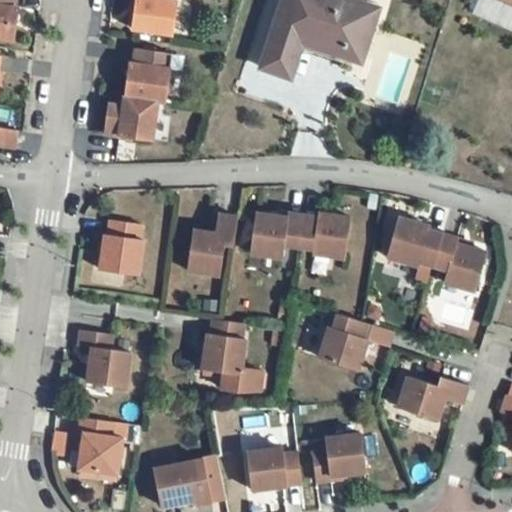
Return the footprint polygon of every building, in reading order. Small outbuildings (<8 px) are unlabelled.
[(13,10),(14,0),(0,0),(0,41),(14,44),(18,11),(13,10)] [(165,0),(135,0),(132,32),(173,38),(177,5),(172,4),(165,3),(165,0)] [(361,62),(380,7),(357,0),(280,0),(259,66),(289,76),(300,42),(361,62)] [(511,84),(511,29),(492,22),(473,68),(511,84)] [(342,56),(300,42),(298,48),(340,61),(342,56)] [(129,66),(125,99),(158,103),(166,105),(171,73),(164,72),(166,57),(136,52),(134,67),(129,66)] [(173,58),(166,57),(164,72),(171,73),(173,58)] [(158,103),(125,99),(123,109),(108,107),(104,137),(152,144),(158,103)] [(0,149),(15,151),(18,136),(0,132),(0,149)] [(298,247),(303,215),(287,212),(286,217),(255,213),(249,253),(281,258),(284,245),(298,247)] [(317,217),(303,215),(298,247),(312,249),(312,253),(344,258),(351,217),(318,212),(317,217)] [(237,217),(217,214),(215,233),(192,229),(186,270),(219,275),(223,244),(232,246),(237,217)] [(431,228),(399,218),(387,257),(419,266),(420,262),(434,267),(443,236),(430,232),(431,228)] [(143,225),(111,220),(109,234),(106,234),(100,270),(139,275),(144,240),(141,239),(143,225)] [(458,241),(443,236),(434,267),(447,270),(443,284),(475,293),(487,254),(457,245),(458,241)] [(367,324),(336,315),(332,328),(328,327),(318,358),(356,371),(366,340),(383,345),(387,330),(367,324)] [(243,324),(212,319),(210,334),(207,333),(202,369),(224,372),(222,389),(237,391),(259,390),(261,377),(239,374),(244,339),(241,338),(243,324)] [(112,335),(80,330),(78,346),(92,347),(86,382),(125,388),(130,352),(110,349),(112,335)] [(387,330),(383,345),(389,347),(389,345),(394,332),(387,330)] [(463,403),(468,385),(440,376),(437,385),(407,376),(396,407),(437,419),(443,398),(463,403)] [(511,399),(507,398),(502,415),(511,418),(511,399)] [(112,423),(80,418),(78,433),(82,434),(77,468),(115,474),(121,439),(110,437),(110,434),(112,423)] [(112,423),(110,434),(110,437),(121,439),(121,437),(123,424),(112,423)] [(358,434),(322,439),(324,449),(310,452),(314,483),(329,481),(329,477),(363,472),(358,434)] [(280,449),(244,454),(248,493),(298,486),(295,454),(280,456),(280,449)] [(208,503),(202,471),(188,474),(186,463),(151,470),(158,508),(192,502),(193,506),(208,503)]
